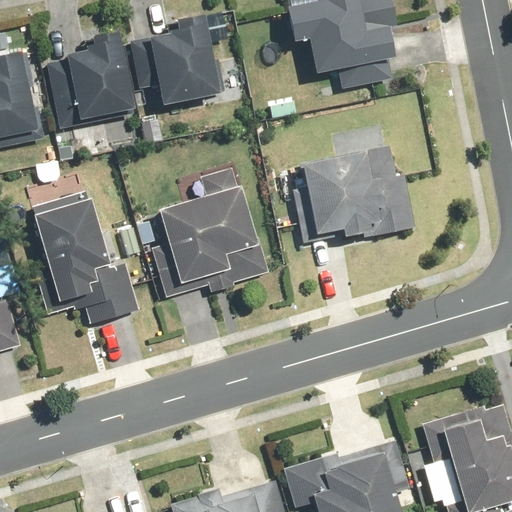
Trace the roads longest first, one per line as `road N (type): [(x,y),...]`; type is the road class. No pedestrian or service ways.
road 1 (residential): [(0,449),(511,300)]
road 2 (residential): [(482,0),(511,144)]
